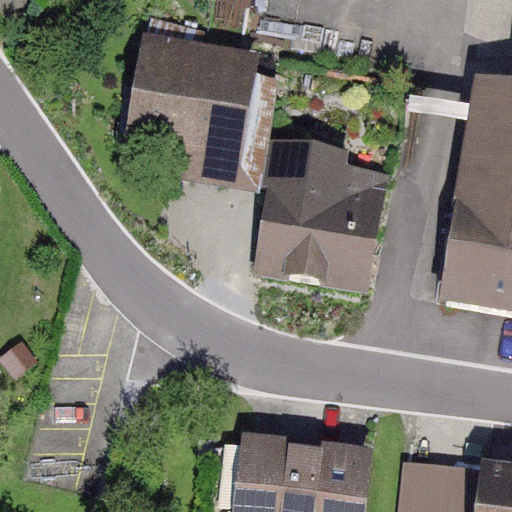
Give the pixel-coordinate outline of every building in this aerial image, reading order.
[(150,66),(136,148),(234,167),(249,84),(150,66)] [(511,101),(482,96),(447,305),(511,316),(511,101)] [(267,278),(365,292),(388,141),(289,126),(267,278)] [(357,511),(362,472),(225,455),(218,511),(357,511)] [(484,511),(488,486),(411,477),(407,511),(484,511)] [(511,511),(511,488),(488,486),(484,511),(511,511)]
